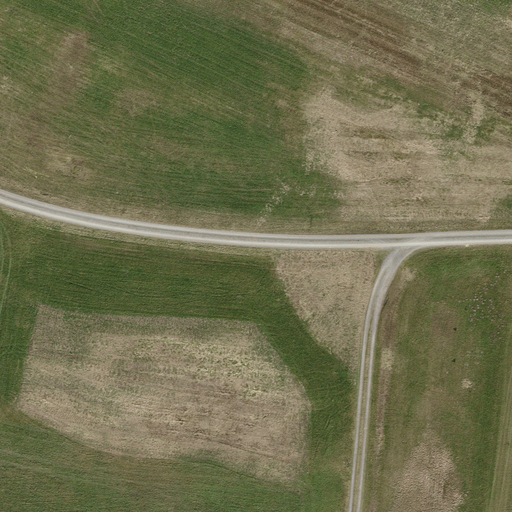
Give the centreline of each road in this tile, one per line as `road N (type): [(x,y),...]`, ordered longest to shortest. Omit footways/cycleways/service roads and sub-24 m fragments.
road 1 (track): [(412,240),(216,233),(78,213),(0,189)]
road 2 (track): [(412,240),(374,284),(353,511)]
